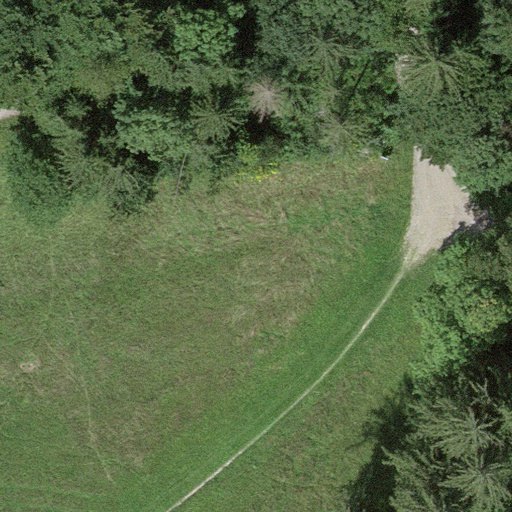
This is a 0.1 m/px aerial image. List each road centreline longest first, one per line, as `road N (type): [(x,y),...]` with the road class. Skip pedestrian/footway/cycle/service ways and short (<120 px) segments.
road 1 (track): [(456,209),(427,129),(402,0)]
road 2 (track): [(0,112),(72,96),(154,0)]
